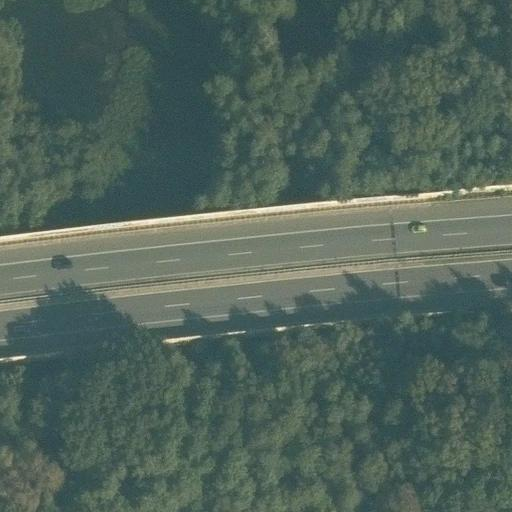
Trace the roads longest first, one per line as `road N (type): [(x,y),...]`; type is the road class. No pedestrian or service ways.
road 1 (motorway): [(511,242),(0,296)]
road 2 (motorway): [(0,340),(511,286)]
